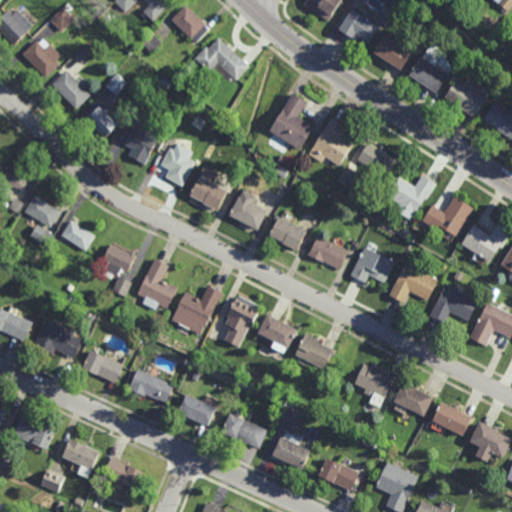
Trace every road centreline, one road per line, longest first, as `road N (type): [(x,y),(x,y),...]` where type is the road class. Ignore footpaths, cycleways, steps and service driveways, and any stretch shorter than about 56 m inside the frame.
road 1 (residential): [(511,397),(124,203),(0,91)]
road 2 (residential): [(313,511),(0,367)]
road 3 (tertiary): [(511,185),(276,32),(243,0)]
